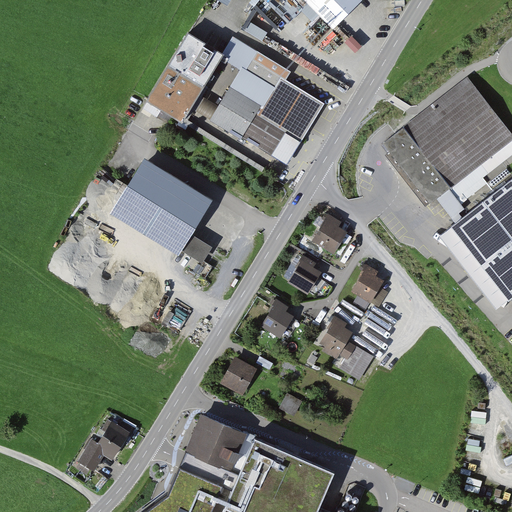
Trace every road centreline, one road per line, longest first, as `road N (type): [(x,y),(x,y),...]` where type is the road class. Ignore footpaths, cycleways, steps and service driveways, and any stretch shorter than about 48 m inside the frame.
road 1 (secondary): [(313,179),(135,470),(99,511)]
road 2 (residential): [(313,179),(492,385)]
road 3 (secondary): [(422,0),(313,179)]
